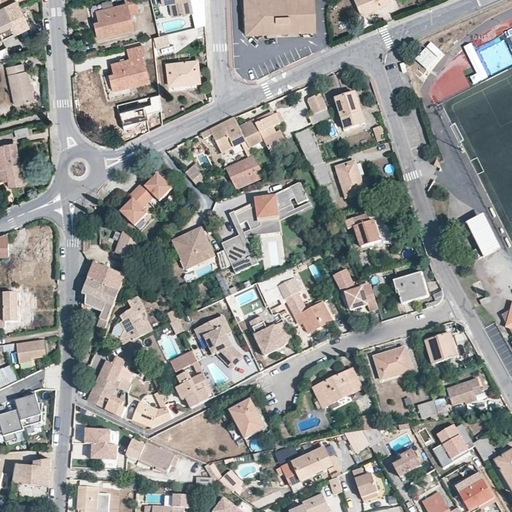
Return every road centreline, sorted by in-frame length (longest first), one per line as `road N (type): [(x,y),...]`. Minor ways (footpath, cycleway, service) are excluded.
road 1 (residential): [(72,224),(56,511)]
road 2 (residential): [(370,42),(441,266),(463,306)]
road 3 (residential): [(252,383),(463,306)]
road 4 (residential): [(227,109),(370,42)]
road 5 (residential): [(75,152),(62,103),(55,0)]
road 6 (unknown): [(59,468),(179,475),(201,463)]
road 7 (residential): [(97,164),(227,109)]
